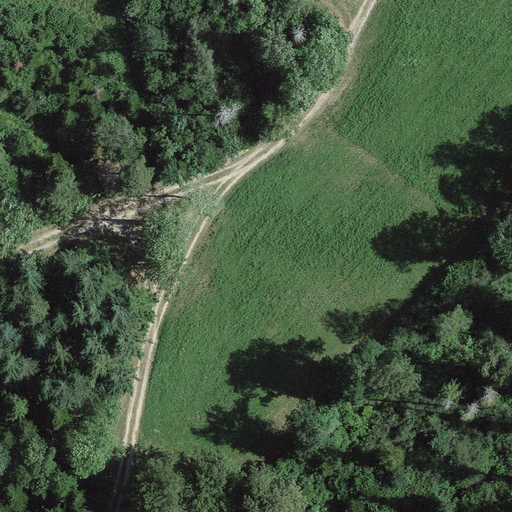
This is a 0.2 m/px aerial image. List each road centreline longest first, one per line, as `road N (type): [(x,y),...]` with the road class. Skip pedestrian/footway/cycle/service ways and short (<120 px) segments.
road 1 (track): [(0,261),(232,171),(281,138),(320,92),(363,0)]
road 2 (track): [(117,511),(149,324),(149,262),(131,209)]
